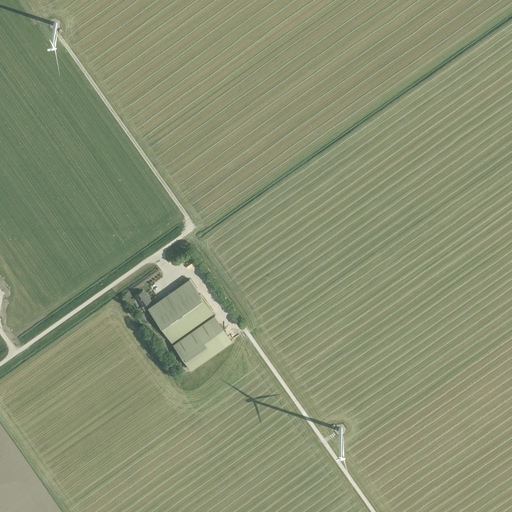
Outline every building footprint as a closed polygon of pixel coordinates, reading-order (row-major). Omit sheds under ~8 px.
[(177,259),(185,270),(197,262),(194,256),(193,257),(189,251),(177,259)] [(148,308),(172,341),(213,312),(190,279),(150,307),(148,308)] [(170,286),(167,281),(155,288),(157,293),(170,286)] [(145,311),(148,308),(150,307),(147,303),(151,300),(147,295),(146,295),(143,290),(135,296),(139,302),(140,301),(143,305),(141,307),(145,311)] [(191,369),(232,340),(215,315),(174,344),(191,369)]
